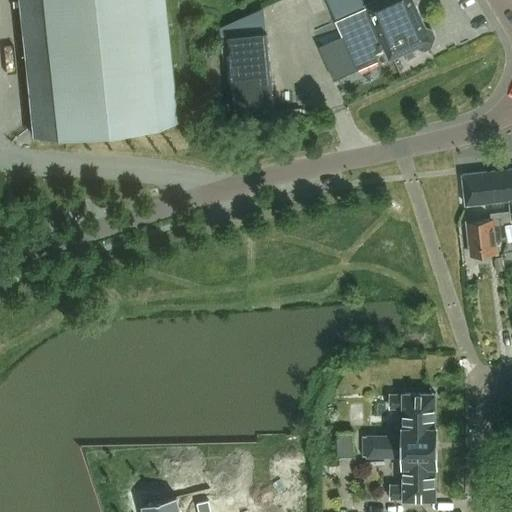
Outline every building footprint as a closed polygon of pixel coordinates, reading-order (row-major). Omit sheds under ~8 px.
[(19,0),(33,120),(33,123),(34,135),(178,119),(164,0),(19,0)] [(425,27),(413,0),(377,0),(366,5),(336,19),(343,37),(358,69),(379,60),(376,53),(385,48),(390,60),(407,53),(414,50),(417,48),(418,46),(426,49),(430,46),(434,38),(431,32),(424,30),(425,27)] [(234,110),(273,106),(266,27),(227,31),(234,110)] [(414,50),(407,53),(409,58),(416,55),(414,50)] [(511,238),(511,167),(465,173),(468,204),(510,199),(511,208),(511,221),(506,222),(507,236),(508,239),(511,238)] [(492,218),(468,221),(472,255),(497,252),(495,238),(507,236),(506,222),(511,221),(511,208),(492,212),(492,218)] [(503,257),(495,258),(496,271),(505,270),(503,257)] [(404,393),(391,393),(391,407),(404,407),(404,436),(363,436),(363,455),(391,455),(404,455),(404,484),(391,484),(391,498),(404,498),(404,499),(435,499),(435,464),(437,464),(437,426),(436,426),(436,392),(404,392),(404,393)] [(353,456),(353,432),(337,432),(337,456),(353,456)] [(144,511),(181,511),(177,496),(143,505),(144,511)] [(207,511),(212,511),(210,503),(198,506),(199,511),(207,511)]
